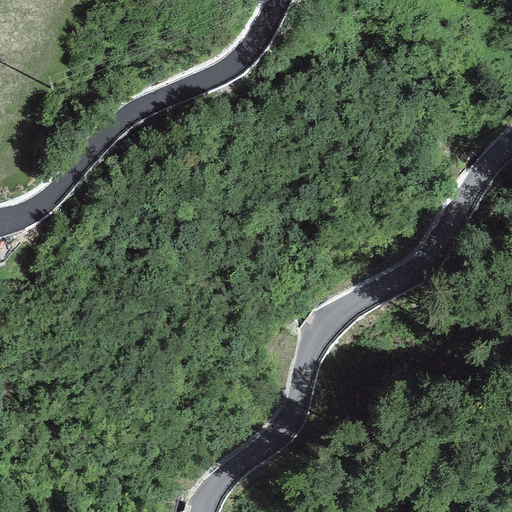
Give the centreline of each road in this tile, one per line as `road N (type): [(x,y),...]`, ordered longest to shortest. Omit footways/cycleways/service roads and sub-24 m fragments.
road 1 (unclassified): [(511,144),(481,174),(429,262),(322,325),(290,420),(223,478),(200,511)]
road 2 (unclassified): [(0,217),(53,194),(138,108),(210,80),(251,45),(280,0)]
